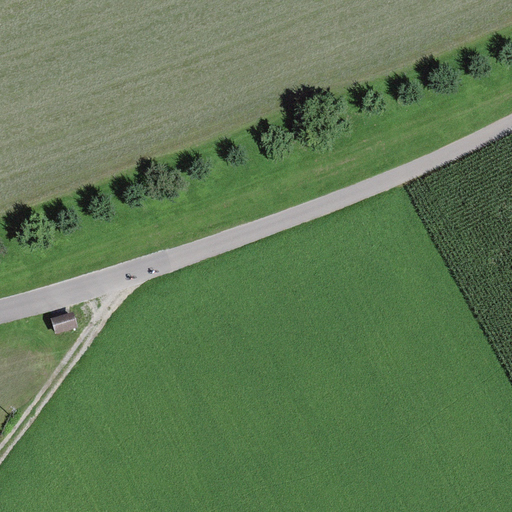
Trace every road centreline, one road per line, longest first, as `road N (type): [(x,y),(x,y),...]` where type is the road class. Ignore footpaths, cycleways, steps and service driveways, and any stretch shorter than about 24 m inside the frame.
road 1 (residential): [(511,122),(315,210),(0,313)]
road 2 (track): [(130,275),(0,460)]
